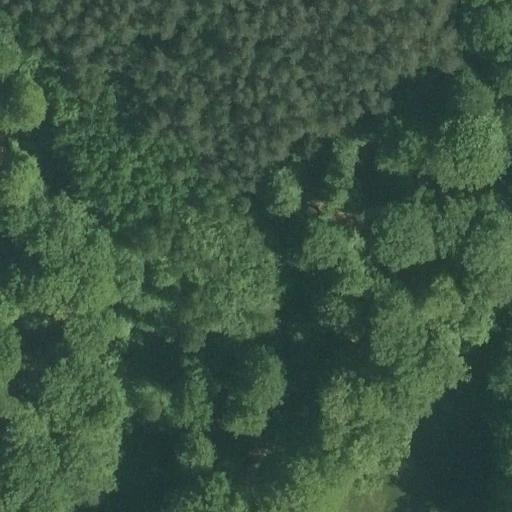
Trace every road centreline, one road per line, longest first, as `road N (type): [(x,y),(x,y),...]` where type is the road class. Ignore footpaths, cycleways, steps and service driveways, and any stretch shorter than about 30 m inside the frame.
road 1 (track): [(0,45),(130,302),(258,511)]
road 2 (track): [(224,511),(430,274),(511,200)]
